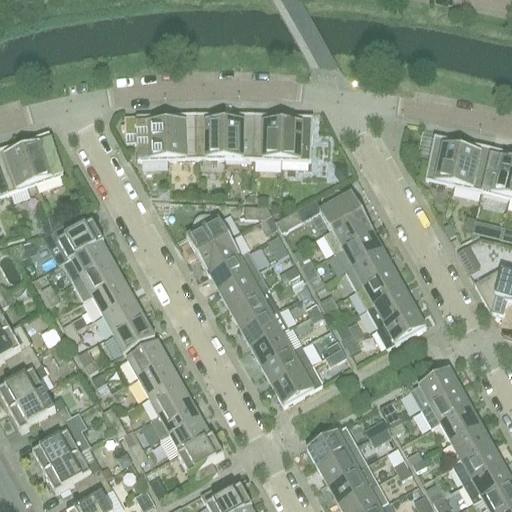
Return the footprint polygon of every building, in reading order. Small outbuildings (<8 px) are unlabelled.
[(197,163),(196,118),(167,119),(169,164),(197,163)] [(226,163),(226,118),(196,118),(197,163),(226,163)] [(254,163),(255,118),(226,118),(226,163),(254,163)] [(282,164),(284,119),(255,118),(254,163),(282,164)] [(169,164),(167,119),(137,120),(138,128),(126,128),(127,147),(139,146),(140,165),(169,164)] [(311,165),(314,120),(284,119),(282,164),(311,165)] [(64,179),(50,136),(22,146),(27,161),(37,189),(64,179)] [(454,189),(461,161),(464,145),(435,139),(426,183),(454,189)] [(482,195),(491,161),(493,152),(464,145),(461,161),(454,189),(482,195)] [(37,189),(27,161),(22,146),(0,153),(0,171),(10,198),(37,189)] [(510,203),(511,194),(511,156),(493,152),(491,161),(482,195),(510,203)] [(0,201),(10,198),(0,171),(0,201)] [(364,217),(353,197),(320,216),(331,236),(364,217)] [(259,201),(258,210),(268,211),(269,201),(259,201)] [(276,225),(278,229),(282,236),(321,214),(316,203),(276,225)] [(273,219),(268,211),(242,210),(242,223),(265,224),(266,223),(273,219)] [(343,254),(373,237),(374,238),(375,237),(364,217),(331,236),(324,240),(335,260),(344,255),(343,254)] [(61,218),(48,222),(50,226),(53,234),(53,235),(65,229),(61,218)] [(231,242),(220,222),(219,223),(217,219),(205,218),(204,218),(201,219),(199,220),(197,222),(196,223),(195,225),(194,228),(194,231),(194,233),(195,236),(187,241),(198,261),(231,242)] [(260,226),(266,236),(278,229),(276,225),(276,226),(273,219),(266,223),(265,224),(260,226)] [(105,246),(94,226),(82,233),(76,223),(65,229),(53,235),(70,265),(70,266),(72,264),(103,247),(105,246)] [(473,234),(473,235),(484,238),(486,226),(475,224),(473,234)] [(50,226),(42,228),(45,237),(53,234),(50,226)] [(450,227),(444,230),(450,241),(456,238),(450,227)] [(511,232),(502,230),(500,242),(510,244),(511,237),(511,232)] [(384,256),(374,238),(373,237),(343,254),(344,255),(335,260),(345,277),(384,256)] [(285,251),(279,240),(268,246),(274,258),(285,251)] [(241,261),(231,242),(198,261),(210,280),(211,280),(210,279),(241,261)] [(24,247),(15,250),(19,262),(28,259),(24,247)] [(113,265),(103,247),(72,264),(70,266),(70,265),(63,269),(73,288),(113,265)] [(469,249),(458,255),(470,276),(481,270),(469,249)] [(394,275),(384,256),(345,277),(356,296),(394,275)] [(221,298),(259,276),(249,257),(241,261),(210,279),(211,280),(221,298)] [(304,275),(314,270),(309,260),(299,266),(304,275)] [(124,284),(113,265),(73,288),(84,306),(93,301),(124,284)] [(284,287),(290,283),(300,278),(296,270),(280,279),(284,287)] [(318,276),(314,270),(304,275),(308,282),(318,276)] [(511,306),(511,273),(503,272),(475,288),(491,316),(504,319),(508,305),(511,306)] [(405,293),(394,275),(356,296),(367,315),(405,293)] [(231,317),(268,296),(268,295),(269,294),(259,276),(221,298),(231,317)] [(310,296),(300,278),(290,283),(300,302),(310,296)] [(134,303),(124,284),(93,301),(103,320),(134,303)] [(42,294),(47,302),(56,297),(51,289),(42,294)] [(378,333),(416,312),(405,293),(367,315),(378,333)] [(278,314),(268,296),(231,317),(242,335),(272,318),(278,314)] [(60,305),(56,297),(47,302),(51,310),(60,305)] [(0,340),(11,334),(0,315),(0,314),(9,309),(3,298),(0,299),(0,340)] [(320,305),(325,313),(336,307),(331,299),(320,305)] [(145,322),(134,303),(103,320),(114,339),(145,322)] [(340,314),(336,307),(325,313),(329,320),(340,314)] [(306,314),(311,321),(321,315),(317,308),(306,314)] [(396,349),(426,332),(416,312),(378,333),(376,334),(387,353),(395,347),(396,349)] [(289,333),(278,314),(272,318),(242,335),(252,354),(283,337),(289,333)] [(325,322),(321,315),(311,321),(314,328),(325,322)] [(156,341),(145,322),(114,339),(125,359),(156,341)] [(63,332),(68,340),(77,335),(72,326),(63,332)] [(22,354),(11,334),(0,340),(0,367),(9,362),(15,373),(38,360),(31,348),(22,354)] [(82,343),(77,335),(68,340),(73,348),(82,343)] [(293,356),(283,337),(252,354),(263,373),(293,356)] [(357,345),(353,338),(342,343),(346,351),(357,345)] [(361,353),(357,345),(346,351),(350,358),(361,353)] [(342,353),(338,346),(323,354),(327,362),(342,353)] [(170,366),(159,347),(128,364),(139,383),(170,366)] [(302,351),(293,356),(263,373),(273,392),(304,375),(313,371),(302,351)] [(346,360),(342,353),(327,362),(331,369),(346,360)] [(45,396),(38,384),(48,378),(38,360),(15,373),(21,383),(0,394),(0,397),(10,416),(45,396)] [(84,369),(90,378),(98,373),(93,364),(84,369)] [(180,385),(170,366),(139,383),(149,402),(180,385)] [(284,411),(323,389),(313,371),(304,375),(273,392),(284,411)] [(461,392),(450,373),(410,395),(421,414),(461,392)] [(92,383),(97,392),(106,387),(101,378),(92,383)] [(191,404),(180,385),(149,402),(160,421),(191,404)] [(106,387),(97,392),(104,403),(112,397),(106,387)] [(441,428),(471,411),(461,392),(421,414),(432,433),(441,428)] [(49,435),(72,422),(62,402),(52,408),(45,396),(10,416),(22,436),(44,424),(49,435)] [(171,440),(201,423),(191,404),(160,421),(151,426),(162,444),(170,439),(171,440)] [(380,412),(391,431),(392,431),(402,425),(391,406),(380,412)] [(104,416),(109,425),(118,420),(113,411),(104,416)] [(482,430),(471,411),(441,428),(451,447),(482,430)] [(79,418),(72,422),(49,435),(55,445),(34,457),(45,478),(80,458),(91,452),(82,436),(87,433),(79,418)] [(119,443),(124,440),(128,438),(118,420),(109,425),(119,443)] [(211,441),(201,423),(171,440),(181,458),(181,459),(212,441),(211,441)] [(402,425),(392,431),(396,438),(406,433),(402,425)] [(370,443),(377,439),(387,433),(383,426),(365,435),(370,443)] [(492,449),(482,430),(451,447),(462,466),(492,449)] [(318,472),(357,450),(346,431),(307,453),(318,472)] [(391,441),(387,433),(377,439),(381,446),(391,441)] [(213,467),(225,460),(214,440),(211,441),(212,441),(181,459),(181,458),(179,459),(195,489),(218,476),(213,467)] [(131,452),(135,460),(144,455),(140,447),(131,452)] [(464,490),(503,468),(492,449),(462,466),(453,471),(464,490)] [(329,491),(368,469),(357,450),(318,472),(329,491)] [(144,455),(135,460),(139,467),(148,462),(144,455)] [(408,461),(413,469),(423,463),(419,455),(408,461)] [(132,467),(126,456),(117,461),(123,472),(132,467)] [(84,496),(107,484),(96,464),(86,469),(80,458),(45,478),(57,498),(78,486),(84,496)] [(394,469),(398,477),(408,471),(404,463),(394,469)] [(423,463),(413,469),(417,476),(427,470),(423,463)] [(511,487),(511,484),(503,468),(464,490),(474,508),(483,503),(511,487)] [(339,510),(378,488),(368,469),(329,491),(339,510)] [(412,478),(408,471),(398,477),(402,484),(412,478)] [(134,476),(114,485),(119,498),(140,488),(134,476)] [(151,487),(162,508),(172,503),(160,482),(151,487)] [(110,511),(103,500),(113,495),(107,484),(84,496),(90,507),(80,511),(110,511)] [(253,510),(242,490),(230,497),(224,487),(201,500),(208,511),(248,511),(251,511),(253,510)] [(487,511),(511,511),(511,487),(483,503),(487,511)] [(379,511),(389,507),(378,488),(339,510),(340,511),(379,511)] [(427,494),(434,507),(443,501),(437,489),(427,494)] [(147,494),(135,501),(140,511),(153,511),(156,510),(147,494)] [(415,507),(417,511),(423,511),(430,509),(425,501),(415,507)] [(450,511),(444,501),(443,501),(434,507),(436,511),(450,511)]
